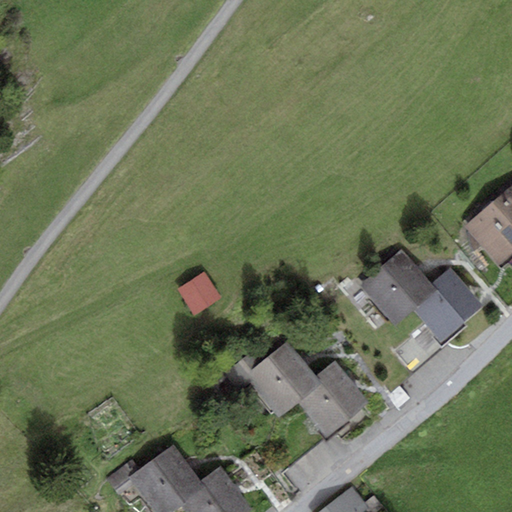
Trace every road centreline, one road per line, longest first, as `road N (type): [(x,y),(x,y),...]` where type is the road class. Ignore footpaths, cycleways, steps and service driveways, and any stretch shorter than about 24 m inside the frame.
road 1 (track): [(0,305),(232,0)]
road 2 (residential): [(295,511),(454,387),(511,326)]
